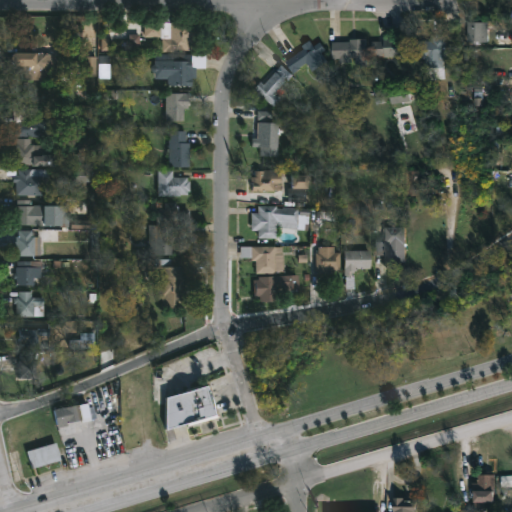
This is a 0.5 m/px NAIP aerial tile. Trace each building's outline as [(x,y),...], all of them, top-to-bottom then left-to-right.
[(176,19),(184,30),(181,32),(180,42),(176,45),(167,45),(167,47),(161,52),(162,39),(144,37),(145,22),(171,23),(176,19)] [(487,22),(487,41),(468,41),(469,22),(487,22)] [(444,54),(445,68),(427,69),(427,59),(418,60),(416,41),(432,40),(431,34),(447,33),(448,54),(444,54)] [(399,37),(399,42),(405,41),(406,56),(372,56),(372,41),(384,41),(384,38),(399,37)] [(367,38),(368,60),(356,61),(355,59),(352,59),(353,63),(340,63),(340,58),(334,59),(333,42),(367,38)] [(310,40),(314,46),(320,42),(330,56),(326,59),(327,61),(313,71),(307,63),(294,73),(286,61),(304,48),(302,46),(310,40)] [(47,53),(47,81),(25,81),(25,75),(15,75),(15,53),(47,53)] [(191,69),(191,75),(193,75),(193,86),(167,86),(167,79),(155,79),(155,74),(151,71),(151,68),(154,65),(154,54),(206,55),(206,69),(191,69)] [(282,64),(293,75),(287,82),(285,81),(273,94),(281,101),(275,108),(253,89),(270,70),(276,75),(278,72),(276,71),(282,64)] [(190,92),(190,102),(187,102),(187,108),(184,108),(183,121),(171,121),(171,119),(165,119),(166,92),(190,92)] [(54,114),(53,136),(15,136),(14,108),(35,109),(35,114),(54,114)] [(272,111),(272,120),(270,120),(269,156),(259,156),(259,147),(251,146),(251,136),(256,136),(257,110),(272,111)] [(186,130),(186,142),(190,142),(190,166),(169,166),(169,130),(186,130)] [(31,137),(31,144),(47,144),(47,153),(52,153),(53,164),(13,164),(13,150),(15,150),(16,138),(31,137)] [(41,178),(41,183),(49,183),(49,191),(41,191),(41,195),(16,194),(16,181),(13,181),(13,175),(18,175),(18,168),(49,169),(49,177),(41,178)] [(281,169),(280,176),(288,176),(288,183),(281,183),(281,191),(252,191),(252,180),(251,180),(251,176),(255,176),(255,169),(281,169)] [(420,194),(406,194),(406,169),(420,169),(420,194)] [(172,170),(172,176),(187,176),(187,180),(190,180),(190,190),(187,190),(187,194),(180,195),(158,195),(158,170),(172,170)] [(307,201),(288,202),(287,188),(291,187),(291,174),(309,173),(309,186),(306,186),(307,201)] [(31,199),(31,205),(47,203),(47,205),(66,205),(66,223),(2,225),(2,205),(16,205),(16,200),(31,199)] [(189,210),(189,225),(172,224),(171,254),(148,253),(149,222),(156,222),(157,208),(165,208),(164,201),(176,202),(176,205),(178,205),(178,209),(189,210)] [(276,207),(282,208),(282,206),(299,207),(297,228),(276,227),(275,238),(257,236),(257,229),(250,229),(251,212),(257,212),(258,205),(276,205),(276,207)] [(406,227),(406,259),(389,259),(389,256),(375,255),(375,239),(385,239),(386,225),(406,225),(406,227)] [(32,229),(32,235),(37,235),(37,230),(44,230),(45,232),(44,255),(16,254),(16,246),(13,245),(13,240),(15,240),(15,235),(18,235),(18,229),(32,229)] [(293,245),(293,252),(282,252),(282,270),(275,270),(275,273),(255,273),(255,260),(251,260),(251,257),(240,257),(240,245),(293,245)] [(335,246),(335,251),(340,251),(340,270),(332,270),(332,272),(329,272),(329,276),(315,276),(315,252),(316,250),(318,250),(318,246),(335,246)] [(351,248),(351,250),(370,250),(370,268),(356,268),(356,270),(354,270),(354,289),(345,289),(346,275),(344,275),(344,248),(351,248)] [(178,258),(178,265),(184,265),(186,308),(179,308),(179,306),(161,307),(161,299),(158,299),(158,279),(153,279),(153,270),(158,269),(157,265),(155,265),(155,259),(178,258)] [(33,277),(33,285),(15,285),(15,278),(13,278),(13,272),(16,272),(17,261),(41,260),(41,277),(33,277)] [(298,274),(298,288),(275,290),(275,288),(268,288),(269,302),(259,302),(259,296),(256,296),(255,279),(258,279),(258,276),(298,274)] [(31,291),(31,297),(43,297),(43,305),(33,305),(33,316),(16,316),(16,303),(13,303),(13,297),(18,297),(18,291),(31,291)] [(49,327),(49,347),(30,347),(30,345),(23,345),(23,340),(18,340),(18,327),(24,327),(24,328),(49,327)] [(94,350),(94,334),(81,334),(81,342),(70,342),(70,350),(94,350)] [(18,354),(18,380),(35,380),(35,354),(18,354)] [(142,444),(126,449),(121,430),(120,378),(152,364),(153,435),(140,439),(142,444)] [(216,419),(210,389),(163,399),(170,430),(216,419)] [(58,428),(57,428),(53,409),(78,404),(81,419),(67,422),(68,426),(58,428)] [(60,460),(32,468),(27,451),(55,442),(60,460)] [(492,471),(492,473),(496,473),(496,510),(475,510),(475,489),(473,489),(473,481),(479,481),(479,473),(492,471)] [(405,496),(405,500),(417,500),(417,511),(394,511),(394,497),(405,496)]
